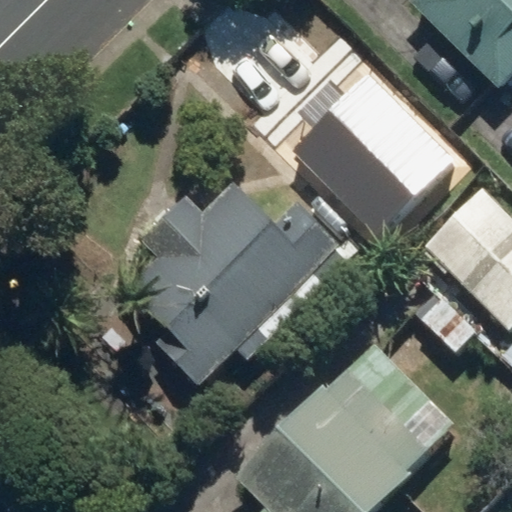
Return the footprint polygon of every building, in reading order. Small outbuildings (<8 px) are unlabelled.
[(511,0),(410,0),(403,7),(490,102),(511,81),(511,0)] [(371,106),(303,174),(332,203),(401,135),(371,106)] [(151,361),(186,400),(341,261),(296,210),(263,239),(225,197),(195,225),(182,210),(135,252),(151,271),(116,302),(161,352),(151,361)] [(511,224),(446,282),(498,342),(511,329),(511,224)] [(436,299),(410,327),(452,366),(477,338),(436,299)] [(452,438),(375,355),(321,406),(317,402),(226,487),(249,511),(387,511),(413,488),(407,481),(452,438)]
